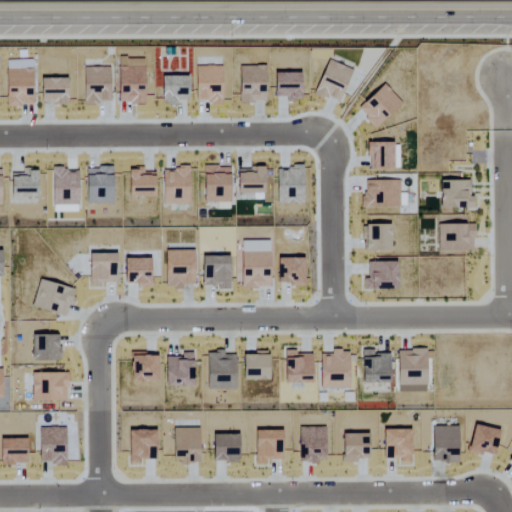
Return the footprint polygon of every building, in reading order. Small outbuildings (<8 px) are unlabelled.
[(263,87),(263,67),(246,66),(246,86),(263,87)] [(142,68),(116,67),(116,104),(141,104),(142,68)] [(82,68),(81,103),(107,104),(108,68),(82,68)] [(30,70),(11,69),(11,86),(30,87),(30,70)] [(298,102),(298,73),(271,74),(272,97),(285,97),(285,102),(298,102)] [(185,76),(158,77),(159,104),(176,104),(176,100),(185,100),(185,76)] [(38,78),(38,103),(64,104),(65,79),(38,78)] [(203,79),(203,91),(196,90),(196,102),(219,103),(220,79),(203,79)] [(399,104),(381,85),(355,109),(373,128),(399,104)] [(252,94),(245,94),(245,89),(237,90),(238,104),(253,103),(252,94)] [(390,143),(364,143),(364,152),(368,152),(369,169),(391,169),(390,143)] [(228,167),(201,167),(201,203),(228,202),(228,167)] [(110,204),(110,168),(83,168),(84,204),(110,204)] [(160,169),(161,205),(188,204),(187,168),(160,169)] [(235,195),(261,194),(261,168),(248,168),(248,171),(235,171),(235,195)] [(291,204),(302,203),(301,168),(275,168),(275,190),(290,190),(291,204)] [(51,169),(50,212),(76,213),(77,170),(51,169)] [(152,196),(151,173),(142,174),(142,169),(125,169),(126,197),(152,196)] [(9,197),(34,198),(35,171),(21,171),(21,174),(9,174),(9,197)] [(398,180),(361,182),(362,208),(398,207),(398,180)] [(468,183),(437,184),(438,209),(472,208),(472,197),(468,197),(468,183)] [(361,251),(388,252),(388,226),(362,225),(361,251)] [(472,225),(436,225),(436,242),(450,242),(450,251),(472,251),(472,225)] [(191,285),(192,251),(164,251),(163,289),(180,289),(180,285),(191,285)] [(239,289),(268,288),(267,253),(238,254),(239,289)] [(113,254),(86,255),(87,285),(113,285),(113,254)] [(215,290),(227,290),(227,256),(199,257),(199,286),(215,286),(215,290)] [(147,285),(147,259),(121,260),(121,285),(147,285)] [(301,259),(276,259),(276,285),(301,285),(301,259)] [(394,263),(366,262),(366,279),(361,279),(361,290),(394,290),(394,263)] [(29,306),(62,318),(72,293),(39,280),(29,306)] [(55,336),(29,336),(29,362),(55,362),(55,336)] [(424,350),(395,351),(396,393),(424,392),(424,350)] [(309,384),(309,355),(294,355),(294,351),(282,351),(282,384),(309,384)] [(318,355),(318,390),(347,389),(346,351),(330,351),(330,354),(318,355)] [(233,355),(222,355),(222,352),(205,353),(206,391),(233,390),(233,355)] [(265,381),(266,352),(252,352),(252,356),(240,356),(239,380),(265,381)] [(360,352),(359,384),(387,384),(387,353),(360,352)] [(163,357),(163,386),(191,387),(191,353),(180,353),(180,358),(163,357)] [(155,381),(155,356),(129,355),(128,381),(155,381)] [(65,374),(29,374),(30,402),(66,401),(65,374)] [(465,450),(491,457),(498,432),(472,425),(465,450)] [(456,427),(430,427),(429,463),(455,463),(456,427)] [(64,429),(38,428),(37,464),(63,465),(64,429)] [(170,452),(182,452),(181,464),(196,464),(197,429),(171,428),(170,452)] [(322,463),(323,429),(299,428),(298,462),(322,463)] [(381,448),(389,447),(389,458),(408,457),(408,430),(380,431),(381,448)] [(279,431),(252,432),(253,462),(280,462),(279,431)] [(209,460),(235,461),(236,436),(210,435),(209,460)] [(365,435),(339,435),(340,462),(365,462),(365,435)]
